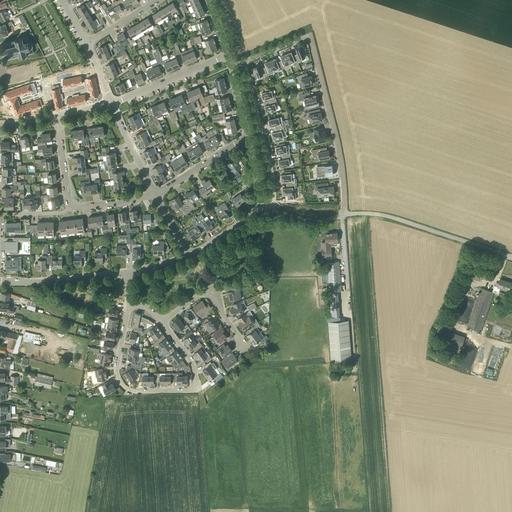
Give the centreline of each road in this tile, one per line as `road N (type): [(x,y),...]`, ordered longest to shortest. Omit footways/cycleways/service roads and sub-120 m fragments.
road 1 (residential): [(127,304),(116,364),(126,389),(196,388),(191,363),(161,322)]
road 2 (residential): [(345,214),(309,34)]
road 3 (unclassified): [(511,257),(387,216),(345,214)]
road 4 (residential): [(273,209),(270,160),(243,61)]
road 5 (residential): [(108,104),(228,55)]
road 6 (residential): [(0,280),(125,273)]
